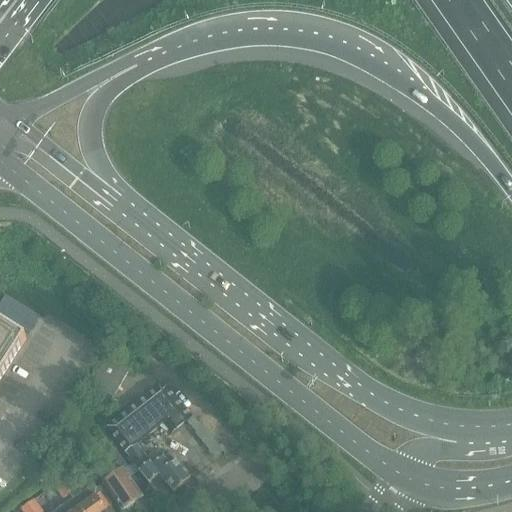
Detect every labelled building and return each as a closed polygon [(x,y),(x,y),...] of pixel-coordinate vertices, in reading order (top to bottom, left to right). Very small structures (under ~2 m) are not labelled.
[(6,297),(0,306),(0,317),(29,335),(36,324),(39,318),(6,297)] [(0,384),(26,342),(0,325),(0,384)] [(107,356),(89,384),(113,400),(131,371),(107,356)] [(173,494),(190,480),(169,454),(153,467),(150,464),(137,446),(164,425),(171,434),(192,418),(167,388),(160,388),(108,429),(139,473),(149,485),(157,478),(161,484),(164,482),(173,494)] [(117,476),(104,485),(105,485),(116,502),(123,511),(125,511),(128,511),(132,508),(133,505),(142,499),(124,471),(128,468),(115,450),(104,458),(117,476)] [(61,483),(70,495),(76,491),(68,478),(61,483)] [(61,483),(55,487),(64,499),(70,495),(61,483)] [(106,511),(105,510),(116,502),(105,485),(97,490),(94,486),(73,501),(81,511),(106,511)] [(81,511),(73,501),(57,511),(81,511)] [(28,506),(31,511),(41,511),(34,502),(28,506)]
